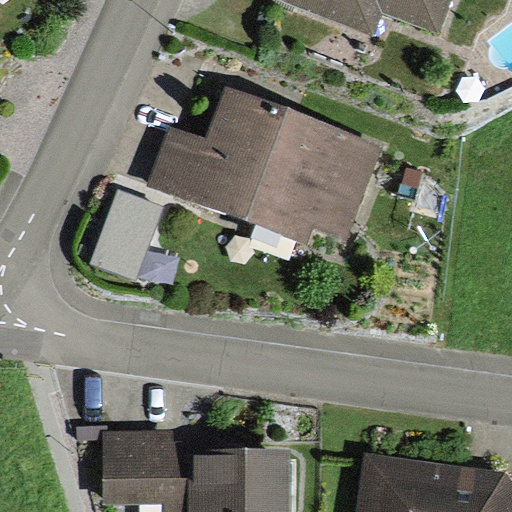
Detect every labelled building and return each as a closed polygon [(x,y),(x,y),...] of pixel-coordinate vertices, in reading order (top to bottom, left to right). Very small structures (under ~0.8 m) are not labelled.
[(455,0),(267,0),(266,3),(377,43),(384,24),(440,44),(455,0)] [(171,128),(149,187),(311,246),(317,231),(350,243),(385,147),(222,89),(204,140),(171,128)] [(100,267),(149,277),(165,199),(117,189),(100,267)] [(220,448),(220,454),(190,454),(190,444),(174,444),(174,432),(102,431),(101,506),(162,506),(162,511),(291,511),(292,448),(220,448)] [(511,511),(511,486),(507,480),(362,463),(355,511),(511,511)]
